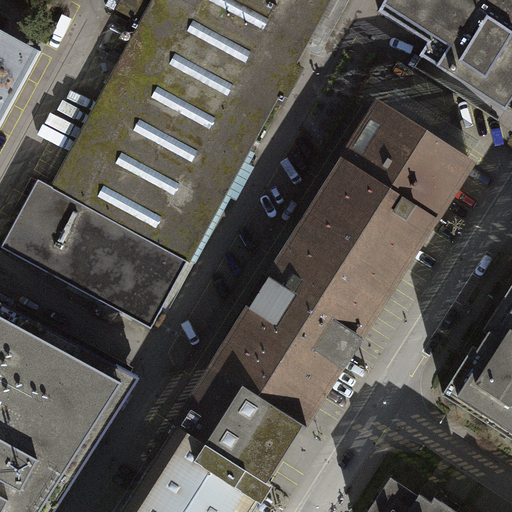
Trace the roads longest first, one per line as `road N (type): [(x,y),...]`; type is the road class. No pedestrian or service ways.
road 1 (residential): [(381,403),(511,205)]
road 2 (residential): [(381,403),(511,490)]
road 3 (residential): [(314,511),(381,403)]
